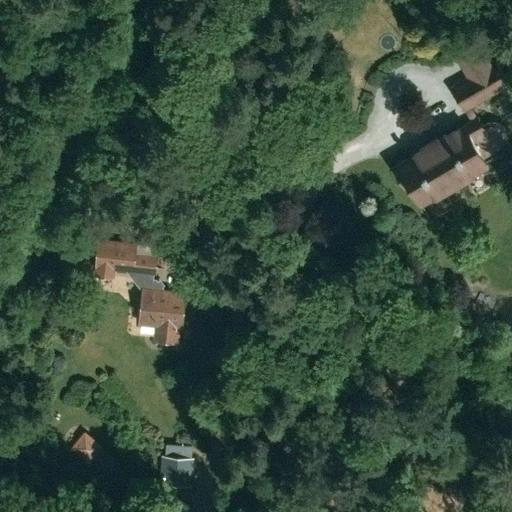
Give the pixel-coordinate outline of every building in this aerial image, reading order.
[(472,120),(394,165),(406,185),(409,183),(420,201),(501,154),(505,151),(508,147),(509,143),(510,138),(510,133),(508,129),(505,125),(501,122),(497,120),(492,120),(487,121),(481,124),(471,107),(510,85),(494,58),(492,59),(480,39),(453,54),(467,78),(452,86),(472,120)] [(109,237),(109,254),(173,254),(173,244),(150,243),(150,237),(109,237)] [(186,290),(142,286),(138,324),(155,325),(153,340),(179,342),(180,328),(183,328),(186,290)] [(99,445),(100,444),(85,431),(73,445),(88,458),(94,451),(104,459),(109,453),(99,445)] [(194,456),(161,454),(159,483),(192,486),(194,456)] [(113,497),(94,487),(88,499),(106,509),(113,497)]
